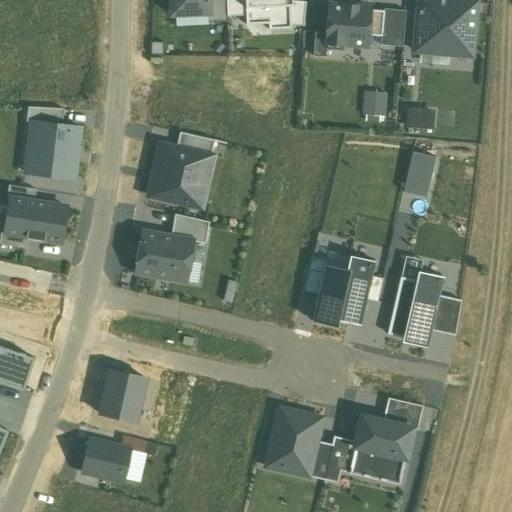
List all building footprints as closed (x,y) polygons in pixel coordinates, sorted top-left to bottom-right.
[(207,0),(169,0),(170,16),(208,14),(207,0)] [(226,0),(207,0),(208,14),(208,22),(227,21),(227,17),(226,0)] [(226,0),(227,17),(246,16),(245,0),(226,0)] [(245,0),(246,16),(246,24),(270,23),(270,16),(289,16),(293,16),(293,2),(292,0),(245,0)] [(349,0),(308,0),(308,16),(319,16),(319,2),(350,3),(349,0)] [(419,0),(415,51),(473,56),(478,3),(442,0),(419,0)] [(289,16),(289,26),(303,26),(305,2),(293,2),(293,16),(289,16)] [(344,46),(367,48),(368,36),(370,12),(370,9),(329,6),(327,35),(325,50),(344,52),(344,46)] [(403,12),(384,10),(384,13),(382,37),(381,45),(401,47),(403,12)] [(384,13),(370,12),(368,36),(382,37),(384,13)] [(325,50),(327,35),(316,34),(314,57),(325,58),(325,50)] [(42,61),(40,96),(84,99),(86,64),(42,61)] [(367,115),(366,122),(379,123),(379,116),(384,117),(386,94),(364,92),(363,115),(367,115)] [(32,123),(62,127),(64,110),(28,107),(26,122),(32,123)] [(408,129),(432,130),(433,113),(409,111),(408,129)] [(26,173),(75,179),(81,129),(62,127),(32,123),(26,173)] [(176,147),(211,155),(214,143),(179,135),(176,147)] [(202,208),(215,156),(211,155),(176,147),(161,144),(149,196),(202,208)] [(6,199),(11,199),(35,203),(37,191),(8,187),(6,199)] [(61,242),(66,208),(35,203),(11,199),(6,234),(28,237),(61,242)] [(174,216),(170,238),(193,242),(206,244),(210,223),(174,216)] [(0,245),(27,249),(28,237),(6,234),(1,233),(0,240),(0,245)] [(170,238),(143,233),(136,273),(179,281),(183,259),(190,260),(193,242),(170,238)] [(198,284),(205,244),(193,242),(190,260),(183,259),(179,281),(198,284)] [(318,296),(325,265),(326,260),(312,256),(304,292),(318,296)] [(366,300),(372,277),(375,262),(350,256),(347,270),(350,271),(338,320),(360,325),(366,300)] [(338,320),(350,271),(347,270),(325,265),(318,296),(312,321),(337,327),(338,320)] [(400,277),(387,335),(402,338),(401,342),(427,348),(431,330),(439,296),(443,278),(418,272),(416,281),(400,277)] [(366,300),(377,302),(383,279),(372,277),(366,300)] [(439,296),(431,330),(454,335),(461,301),(439,296)] [(0,347),(0,383),(23,391),(34,359),(0,347)] [(146,380),(110,371),(99,413),(136,422),(146,380)] [(388,398),(382,422),(413,429),(417,430),(422,407),(388,398)] [(281,470),(309,477),(317,441),(322,419),(279,409),(268,458),(283,461),(281,470)] [(382,422),(361,417),(348,474),(399,486),(413,429),(382,422)] [(0,455),(10,432),(0,427),(0,455)] [(123,437),(121,448),(132,450),(142,453),(145,442),(123,437)] [(332,445),(329,460),(343,463),(348,440),(334,437),(332,445)] [(124,482),(132,450),(121,448),(89,441),(81,472),(124,482)] [(317,441),(309,477),(324,480),(329,460),(332,445),(317,441)]
